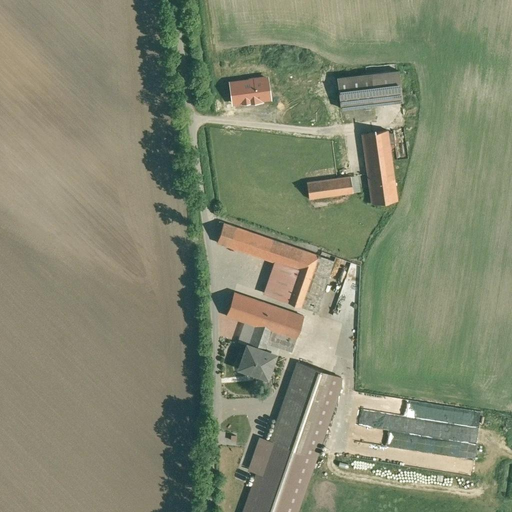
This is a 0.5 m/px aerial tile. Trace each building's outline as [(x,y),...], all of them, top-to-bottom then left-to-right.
[(399,71),(337,78),(340,97),(341,108),(402,101),(399,71)] [(270,98),(267,78),(263,78),(263,77),(249,79),(249,80),(230,83),(233,103),(241,102),(241,103),(247,102),(247,103),(261,101),(261,99),(270,98)] [(340,97),(307,101),(309,121),(342,116),(340,109),(341,108),(340,97)] [(362,134),(372,204),(397,200),(389,144),(388,133),(387,130),(362,134)] [(350,176),(307,182),(309,199),(353,193),(350,176)] [(303,250),(224,223),(217,243),(275,262),(296,270),(303,250)] [(296,270),(285,301),(303,307),(320,256),(303,250),(296,270)] [(296,270),(275,262),(264,294),(285,301),(296,270)] [(304,316),(234,292),(226,316),(246,322),(248,323),(270,331),(273,332),(269,343),(292,351),(304,316)] [(270,331),(248,323),(246,322),(239,342),(247,345),(239,368),(267,378),(275,355),(263,350),(270,331)] [(331,374),(297,362),(269,442),(304,454),(331,374)] [(456,424),(458,408),(424,403),(422,419),(456,424)] [(461,417),(460,424),(478,427),(481,412),(463,409),(461,417)] [(477,440),(478,427),(458,426),(458,439),(477,440)] [(452,457),(450,472),(472,475),(477,444),(418,435),(416,451),(452,457)]
